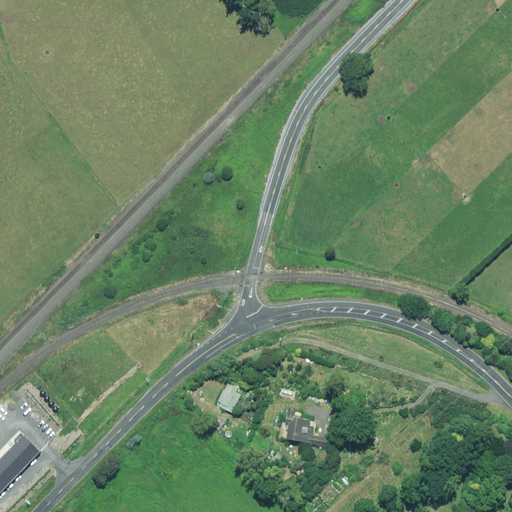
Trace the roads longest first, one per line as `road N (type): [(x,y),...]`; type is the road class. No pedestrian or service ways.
road 1 (tertiary): [(252,327),(250,285),(299,117),(403,0)]
road 2 (tertiary): [(511,397),(459,350),(400,319),(313,310),(252,327)]
road 3 (unclassified): [(252,327),(169,381),(42,511)]
road 4 (track): [(511,399),(475,396),(306,340),(282,343)]
